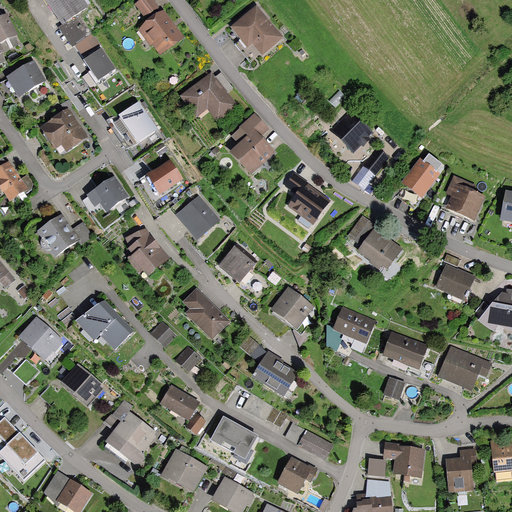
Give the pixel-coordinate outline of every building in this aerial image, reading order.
[(88,6),(84,0),(54,0),(49,4),(62,25),(78,13),(88,6)] [(162,11),(154,0),(139,0),(135,4),(148,21),(162,11)] [(241,38),(234,43),(251,63),(284,37),(258,5),(231,27),(241,38)] [(184,36),(164,9),(162,11),(148,21),(137,29),(151,47),(153,45),(160,55),(184,36)] [(0,64),(7,61),(3,52),(20,43),(15,35),(17,34),(6,13),(0,15),(0,64)] [(92,35),(78,13),(62,25),(58,27),(72,48),(76,46),(92,35)] [(92,35),(76,46),(85,60),(102,49),(92,35)] [(92,71),(83,76),(90,88),(116,70),(102,49),(85,60),(92,71)] [(46,80),(34,60),(6,76),(8,79),(0,83),(0,89),(6,99),(17,93),(19,95),(46,80)] [(228,92),(233,88),(222,73),(215,78),(211,73),(181,96),(196,117),(207,108),(215,117),(235,102),(228,92)] [(110,120),(129,148),(158,129),(139,100),(110,120)] [(374,133),(350,111),(332,130),(354,151),(362,143),(363,144),(374,133)] [(250,174),(277,151),(263,135),(269,129),(255,112),(238,127),(240,129),(230,137),(236,144),(229,150),(250,174)] [(67,116),(41,133),(53,151),(61,146),(66,154),(85,142),(67,116)] [(376,174),(391,157),(378,146),(364,164),(376,174)] [(420,158),(402,182),(407,185),(399,196),(414,208),(421,198),(440,175),(436,172),(442,164),(429,154),(424,161),(420,158)] [(170,159),(148,175),(161,193),(183,178),(170,159)] [(0,166),(0,188),(2,191),(3,191),(11,201),(25,191),(27,193),(32,189),(34,184),(28,175),(22,179),(9,160),(6,162),(0,166)] [(288,205),(312,224),(330,200),(294,173),(285,186),(296,194),(288,205)] [(454,176),(445,195),(452,198),(447,209),(473,221),(485,196),(471,190),(473,184),(454,176)] [(108,181),(87,195),(102,216),(122,200),(108,181)] [(511,191),(506,190),(501,220),(511,221),(511,191)] [(175,215),(196,240),(221,219),(199,194),(175,215)] [(55,257),(79,241),(80,240),(73,229),(62,214),(38,231),(43,238),(41,239),(41,242),(41,244),(42,245),(43,247),(44,248),(46,249),(47,249),(49,250),(50,249),(55,257)] [(375,228),(376,226),(363,216),(348,236),(361,246),(357,251),(381,270),(384,266),(388,270),(403,250),(375,228)] [(83,222),(73,229),(80,240),(79,241),(81,245),(94,237),(83,222)] [(128,258),(140,273),(143,270),(148,276),(170,257),(149,234),(147,228),(125,238),(130,247),(128,249),(133,255),(128,258)] [(235,245),(218,265),(239,283),(256,263),(235,245)] [(447,253),(444,261),(458,267),(461,260),(447,253)] [(15,279),(0,261),(0,280),(6,287),(15,279)] [(465,301),(475,276),(458,269),(446,265),(437,288),(465,301)] [(25,285),(18,291),(25,299),(32,293),(25,285)] [(315,307),(289,286),(271,309),(297,330),(315,307)] [(190,309),(186,313),(213,340),(231,322),(197,288),(183,302),(190,309)] [(511,289),(507,289),(506,293),(502,292),(479,319),(495,332),(498,325),(511,330),(511,289)] [(100,336),(115,351),(135,330),(104,299),(76,320),(95,340),(100,336)] [(377,320),(343,306),(334,328),(333,330),(344,334),(342,339),(352,343),(350,348),(363,353),(377,320)] [(37,316),(19,337),(45,361),(53,351),(55,353),(64,343),(62,341),(64,340),(37,316)] [(149,333),(165,348),(177,335),(162,320),(149,333)] [(342,339),(344,334),(333,330),(334,328),(327,325),(327,347),(336,351),(342,339)] [(392,332),(383,355),(419,369),(428,346),(392,332)] [(240,346),(260,363),(267,352),(249,336),(240,346)] [(176,359),(189,371),(202,357),(189,345),(176,359)] [(451,346),(437,378),(471,392),(478,374),(486,377),(492,363),(451,346)] [(252,377),(283,396),(298,372),(284,363),(286,360),(268,350),(267,352),(260,363),(252,377)] [(26,360),(14,373),(26,384),(38,371),(26,360)] [(78,363),(61,383),(88,406),(96,397),(98,399),(105,391),(101,388),(104,386),(78,363)] [(406,383),(390,378),(384,394),(400,400),(406,383)] [(160,404),(188,421),(199,402),(172,385),(160,404)] [(61,396),(50,386),(40,396),(51,406),(61,396)] [(265,422),(266,420),(273,408),(252,393),(243,409),(265,422)] [(134,407),(124,400),(112,415),(111,414),(105,422),(115,430),(106,441),(109,443),(105,448),(126,463),(129,459),(136,464),(142,463),(145,458),(144,452),(158,433),(130,412),(134,407)] [(266,420),(281,428),(288,415),(273,408),(266,420)] [(186,427),(196,434),(206,421),(196,414),(186,427)] [(259,436),(224,416),(210,440),(235,454),(233,457),(247,465),(256,451),(252,449),(259,436)] [(46,459),(6,418),(0,423),(0,434),(8,443),(0,450),(0,456),(24,481),(46,459)] [(298,446),(325,461),(334,444),(293,423),(285,438),(298,445),(298,446)] [(458,437),(458,447),(477,447),(476,437),(458,437)] [(401,444),(386,442),(384,458),(395,459),(394,474),(421,477),(424,449),(400,447),(401,444)] [(493,450),(494,473),(511,473),(511,447),(509,447),(509,450),(493,450)] [(208,467),(176,449),(161,477),(182,488),(183,486),(194,492),(208,467)] [(459,462),(448,462),(448,493),(457,493),(457,499),(468,499),(468,464),(473,464),(473,454),(459,454),(459,462)] [(292,456),(277,483),(298,494),(306,480),(311,483),(319,468),(309,463),(308,464),(292,456)] [(386,460),(369,459),(368,474),(384,476),(386,460)] [(211,500),(232,511),(243,511),(247,505),(249,506),(255,496),(253,495),(254,493),(226,477),(227,475),(217,469),(211,480),(219,485),(211,500)] [(57,500),(71,479),(58,471),(44,492),(58,507),(61,502),(57,500)] [(61,502),(75,511),(79,511),(91,493),(71,479),(57,500),(61,502)] [(366,494),(366,497),(377,496),(377,498),(391,496),(390,482),(367,480),(366,494)] [(392,511),(391,496),(377,498),(377,496),(366,497),(366,494),(357,494),(358,506),(354,507),(351,511),(392,511)]
